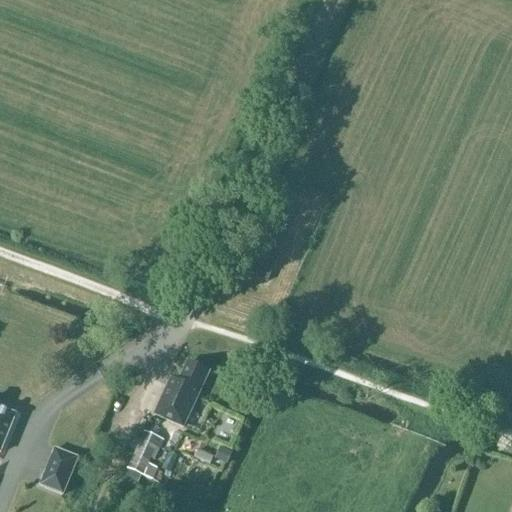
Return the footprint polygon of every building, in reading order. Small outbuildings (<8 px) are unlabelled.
[(283,212),(273,238),(285,243),(296,217),(283,212)] [(264,259),(256,280),(267,284),(275,263),(264,259)] [(189,410),(190,411),(207,374),(188,366),(176,391),(169,388),(161,404),(169,407),(165,416),(182,424),(189,410)] [(0,453),(15,417),(0,410),(0,466),(4,457),(0,455),(0,453)] [(142,477),(150,459),(154,461),(159,451),(140,442),(127,470),(142,477)] [(63,497),(78,460),(54,450),(39,487),(63,497)]
